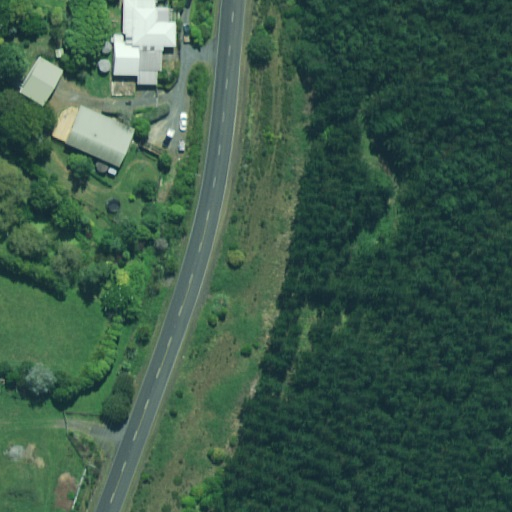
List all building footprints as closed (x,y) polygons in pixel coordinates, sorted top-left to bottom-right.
[(119,76),(136,77),(136,85),(156,86),(156,72),(159,72),(160,47),(173,48),(175,10),(153,9),(152,0),(121,0),(120,36),(113,36),(112,76),(119,76)] [(108,40),(100,40),(100,55),(108,55),(108,40)] [(61,72),(38,58),(17,93),(41,107),(61,72)] [(110,62),(98,61),(97,73),(109,74),(110,62)] [(133,130),(80,107),(63,144),(117,168),(133,130)]
